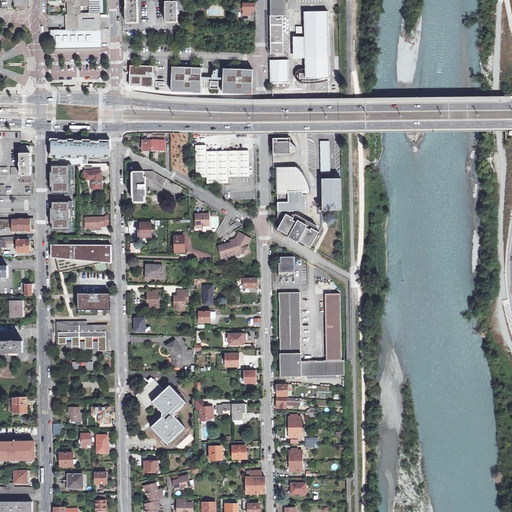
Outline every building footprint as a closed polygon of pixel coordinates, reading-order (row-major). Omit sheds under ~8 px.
[(67,2),(67,29),(99,30),(100,15),(92,16),(92,11),(103,10),(102,0),(64,0),(64,3),(67,2)] [(166,0),(167,1),(165,1),(166,21),(177,21),(177,3),(179,3),(179,0),(125,0),(126,11),(126,22),(138,22),(138,12),(137,0),(166,0)] [(270,0),(271,52),(283,52),(282,16),(285,16),(285,0),(270,0)] [(241,10),(243,11),(245,10),(245,13),(248,13),(248,12),(250,12),(250,10),(255,10),(255,3),(241,3),(241,10)] [(329,78),(328,12),(303,12),(304,38),(295,38),(295,57),(304,57),(304,73),(298,73),(299,79),(329,78)] [(54,51),(99,50),(99,30),(49,30),(49,39),(51,39),(51,40),(53,40),(53,46),(54,51)] [(246,43),(248,43),(248,37),(248,32),(247,31),(230,31),(229,31),(229,45),(237,45),(237,42),(246,43)] [(270,83),(289,82),(288,60),(270,60),(270,83)] [(130,66),(129,72),(131,72),(131,80),(130,86),(145,86),(145,87),(152,87),(152,86),(153,66),(131,66),(130,66)] [(172,67),(171,73),(175,73),(174,89),(194,89),(193,93),(200,93),(201,68),(172,67)] [(223,69),(223,75),(226,75),(226,88),(226,91),(252,92),(252,91),(253,70),(223,69)] [(291,153),(290,137),(273,137),(274,153),(291,153)] [(142,149),(152,150),(152,140),(142,139),(142,149)] [(330,139),(322,140),(322,171),(330,171),(330,139)] [(52,140),(52,157),(88,157),(101,158),(108,158),(110,158),(110,150),(110,142),(100,141),(95,141),(83,141),(78,141),(68,141),(62,140),(52,140)] [(100,141),(110,142),(110,150),(111,150),(111,140),(100,140),(100,141)] [(152,140),(152,150),(165,150),(165,147),(165,145),(165,141),(152,140)] [(21,146),(19,146),(19,165),(20,167),(11,168),(11,176),(20,176),(20,182),(31,182),(30,164),(30,146),(21,146)] [(228,177),(249,176),(248,151),(206,152),(206,146),(196,147),(197,178),(207,178),(207,184),(223,183),(228,183),(228,177)] [(69,165),(52,165),(52,172),(51,172),(51,187),(52,187),(52,194),(69,194),(69,186),(72,186),(71,172),(69,172),(69,165)] [(294,210),(306,209),(306,194),(303,194),(303,192),(306,192),(306,189),(305,184),(303,181),(300,175),(296,171),(292,167),(288,165),(290,168),(290,169),(288,170),(288,169),(277,169),(278,210),(294,210)] [(101,188),(101,171),(84,171),(84,179),(91,179),(91,188),(101,188)] [(143,189),(145,189),(145,183),(143,183),(143,179),(151,180),(178,194),(181,188),(152,171),(132,172),(133,202),(143,201),(143,189)] [(341,178),(322,179),(322,207),(321,207),(320,207),(319,208),(320,209),(320,210),(341,210),(341,178)] [(69,201),(53,201),(52,201),(53,208),(52,208),(51,208),(51,223),(52,223),(53,223),(53,230),(70,230),(70,222),(72,222),(72,208),(70,208),(69,201)] [(294,210),(278,210),(278,221),(280,221),(281,222),(278,228),(311,246),(320,231),(314,228),(317,224),(296,213),(295,214),(294,213),(294,210)] [(194,219),(196,219),(196,213),(202,213),(202,211),(194,211),(194,219)] [(196,213),(196,219),(196,228),(201,228),(201,226),(209,226),(208,213),(202,213),(196,213)] [(92,227),(100,227),(100,225),(105,225),(105,224),(105,217),(86,217),(86,228),(92,227)] [(34,230),(34,219),(25,219),(25,218),(18,219),(17,219),(0,220),(0,227),(11,227),(12,231),(18,231),(18,230),(24,229),(24,231),(34,230)] [(151,237),(151,222),(140,223),(140,237),(151,237)] [(229,240),(230,243),(234,255),(243,252),(243,253),(249,252),(247,246),(246,247),(248,242),(249,241),(249,240),(248,238),(247,237),(237,232),(234,239),(235,241),(233,241),(232,239),(229,240)] [(0,237),(0,251),(2,252),(1,247),(1,239),(3,239),(3,240),(5,240),(16,240),(17,236),(0,237)] [(17,236),(16,240),(17,252),(29,252),(30,242),(29,239),(27,239),(18,240),(18,236),(17,236)] [(174,256),(179,255),(179,252),(181,252),(185,252),(184,236),(174,236),(175,252),(174,252),(174,256)] [(229,256),(234,255),(230,243),(218,246),(221,256),(228,254),(229,256)] [(111,245),(53,245),(57,264),(58,267),(62,266),(63,271),(108,261),(108,262),(111,261),(112,261),(112,245),(111,245)] [(279,277),(292,276),(292,272),(294,272),(294,256),(280,257),(280,272),(279,273),(279,277)] [(162,278),(162,265),(146,265),(146,278),(162,278)] [(257,278),(254,278),(247,278),(237,278),(237,286),(243,286),(243,288),(257,288),(257,278)] [(20,296),(31,296),(31,289),(34,289),(33,284),(20,285),(20,296)] [(205,300),(205,304),(213,304),(213,285),(204,285),(204,300),(205,300)] [(187,290),(179,290),(179,296),(176,296),(173,296),(173,308),(177,308),(177,307),(183,306),(183,301),(187,301),(187,290)] [(153,307),(153,308),(158,308),(158,296),(157,296),(157,292),(147,292),(147,300),(148,300),(149,307),(153,307)] [(278,339),(279,377),(299,376),(300,376),(342,375),(342,360),(339,360),(338,293),(323,293),(324,360),(322,360),(322,361),(315,361),(307,361),(300,361),(300,352),(299,352),(299,337),(299,315),(298,314),(298,301),(298,292),(278,293),(278,301),(279,301),(279,339),(278,339)] [(111,293),(78,293),(78,310),(97,310),(97,312),(103,313),(103,310),(106,310),(106,313),(110,313),(110,310),(111,310),(111,293)] [(22,317),(22,302),(19,302),(19,296),(10,297),(10,317),(22,317)] [(210,322),(210,312),(199,312),(200,322),(210,322)] [(145,332),(145,318),(135,318),(135,332),(145,332)] [(487,321),(489,329),(496,327),(494,319),(487,321)] [(68,324),(57,321),(57,333),(59,332),(59,344),(66,344),(66,346),(67,350),(73,350),(72,348),(72,346),(80,346),(80,348),(80,352),(86,352),(86,350),(86,348),(93,348),(93,350),(93,354),(99,354),(99,352),(99,351),(106,351),(106,338),(108,338),(108,324),(87,325),(69,325),(68,324)] [(243,334),(229,335),(229,345),(243,345),(243,341),(243,334)] [(171,357),(171,366),(181,366),(182,356),(180,349),(174,340),(166,345),(170,353),(171,357)] [(0,353),(23,353),(23,341),(0,341),(0,353)] [(238,366),(238,359),(240,359),(239,354),(226,354),(226,367),(238,366)] [(255,383),(255,371),(244,371),(244,383),(255,383)] [(152,402),(161,412),(161,417),(151,427),(167,444),(184,428),(172,415),(185,403),(169,386),(164,391),(153,380),(136,396),(146,407),(152,402)] [(287,385),(277,385),(277,396),(288,396),(287,385)] [(287,398),(277,398),(277,403),(275,403),(275,407),(275,408),(286,409),(287,405),(296,405),(296,398),(288,397),(287,398)] [(26,398),(7,398),(8,411),(12,411),(12,413),(26,413),(26,398)] [(199,420),(200,420),(203,420),(206,418),(213,418),(212,407),(203,407),(203,400),(195,400),(196,410),(199,410),(199,420)] [(231,411),(231,404),(222,404),(222,405),(218,406),(218,415),(222,414),(222,412),(226,412),(226,411),(231,411)] [(245,404),(231,404),(231,411),(232,420),(242,420),(242,414),(245,414),(245,404)] [(69,413),(70,413),(71,413),(71,415),(71,421),(82,421),(82,413),(80,413),(80,407),(69,407),(69,413)] [(92,414),(99,414),(99,422),(109,423),(109,407),(92,407),(92,414)] [(288,417),(288,427),(301,427),(301,417),(288,417)] [(301,427),(288,427),(289,437),(302,437),(301,427)] [(80,448),(92,448),(91,436),(91,429),(80,430),(80,448)] [(108,435),(97,435),(98,453),(109,452),(108,435)] [(35,441),(0,441),(0,461),(36,460),(35,441)] [(246,458),(246,446),(233,446),(233,459),(246,458)] [(224,462),(224,457),(222,456),(222,447),(209,447),(210,462),(224,462)] [(289,451),(289,461),(302,461),(302,451),(289,451)] [(73,453),(60,453),(60,466),(73,466),(73,453)] [(158,472),(158,461),(144,461),(144,473),(158,472)] [(302,461),(289,461),(289,471),(302,471),(302,461)] [(265,493),(265,470),(246,471),(246,494),(265,493)] [(14,482),(14,483),(28,483),(27,471),(14,471),(14,482)] [(105,478),(107,478),(107,472),(95,472),(95,483),(105,483),(105,478)] [(82,474),(68,474),(68,488),(82,487),(82,474)] [(181,479),(179,479),(173,481),(175,489),(185,487),(191,488),(188,475),(181,477),(181,479)] [(155,490),(157,490),(155,483),(143,486),(146,491),(149,501),(157,499),(156,493),(155,490)] [(306,494),(306,483),(291,483),(291,493),(306,494)] [(93,494),(93,498),(96,498),(96,511),(106,511),(106,494),(93,494)] [(249,498),(243,499),(243,510),(248,510),(247,511),(259,511),(259,503),(249,504),(249,498)] [(31,511),(31,501),(0,501),(0,511),(31,511)] [(155,511),(154,508),(152,502),(144,504),(145,511),(156,511),(156,510),(155,511)] [(216,511),(216,502),(203,502),(202,511),(216,511)] [(192,511),(192,503),(185,503),(185,504),(183,504),(177,505),(176,511),(192,511)]
